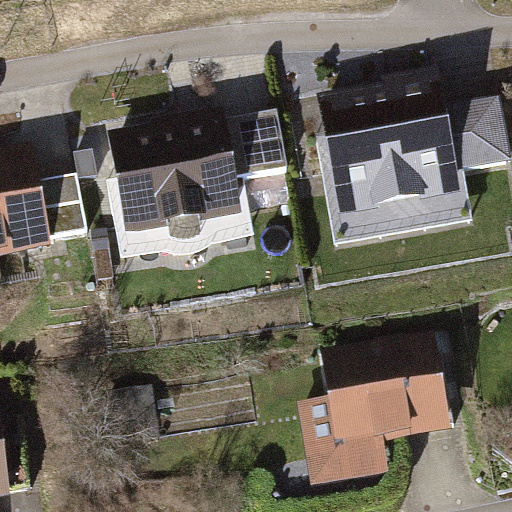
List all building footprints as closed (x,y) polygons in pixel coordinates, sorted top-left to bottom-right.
[(469,227),(440,76),(383,87),(386,102),(315,115),(341,251),(469,227)] [(246,234),(225,114),(117,133),(137,253),(246,234)] [(279,115),(230,124),(241,185),(290,176),(279,115)] [(0,276),(52,266),(30,152),(0,158),(0,276)] [(78,179),(39,187),(50,246),(89,239),(78,179)] [(458,447),(436,338),(327,360),(335,402),(297,410),(316,508),(395,493),(389,460),(458,447)] [(164,443),(155,390),(107,398),(116,451),(164,443)] [(0,511),(17,511),(24,511),(9,401),(0,402),(0,511)]
